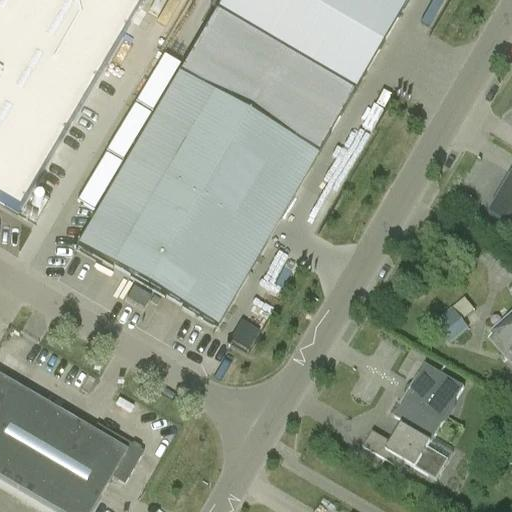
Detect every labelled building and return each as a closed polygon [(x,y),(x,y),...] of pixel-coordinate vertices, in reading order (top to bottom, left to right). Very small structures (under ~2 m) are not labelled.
[(0,0),(0,205),(17,216),(144,0),(0,0)] [(219,0),(195,47),(328,127),(382,29),(333,0),(219,0)] [(178,75),(76,249),(216,331),(318,157),(178,75)] [(355,126),(334,166),(350,175),(371,134),(355,126)] [(322,220),(344,181),(326,171),(304,210),(322,220)] [(511,180),(489,219),(511,232),(510,233),(511,234),(511,180)] [(445,304),(451,312),(432,327),(449,347),(469,331),(460,320),(474,309),(460,292),(445,304)] [(511,321),(488,342),(511,368),(511,321)] [(394,419),(403,425),(391,445),(372,434),(363,450),(401,472),(405,465),(436,483),(448,463),(427,451),(432,442),(433,442),(464,389),(425,366),(394,419)] [(96,427),(92,434),(0,380),(0,482),(51,511),(92,511),(111,480),(124,487),(143,455),(139,453),(140,451),(140,450),(139,449),(134,447),(133,446),(132,447),(131,447),(96,427)] [(451,460),(455,453),(436,443),(432,450),(451,460)]
